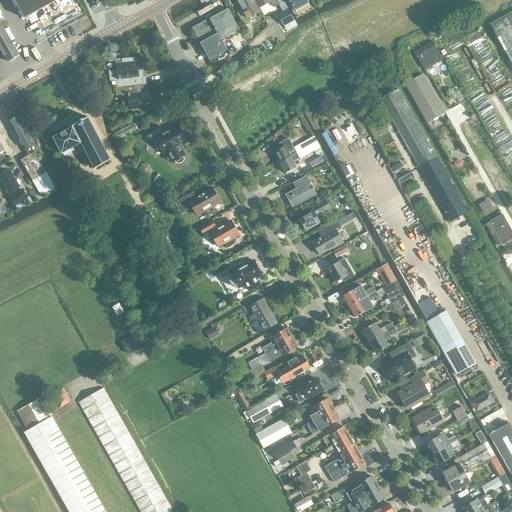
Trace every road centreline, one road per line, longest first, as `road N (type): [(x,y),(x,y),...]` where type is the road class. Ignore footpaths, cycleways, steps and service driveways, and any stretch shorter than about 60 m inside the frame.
road 1 (residential): [(425,511),(291,276),(156,9)]
road 2 (track): [(215,126),(322,21),(363,0)]
road 3 (unknown): [(511,223),(430,75)]
road 4 (unclassified): [(0,94),(119,28)]
